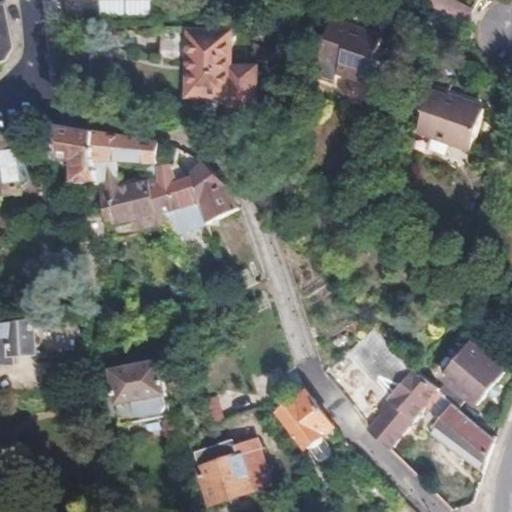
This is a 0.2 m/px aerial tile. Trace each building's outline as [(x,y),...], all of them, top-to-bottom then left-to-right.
[(152,14),(152,0),(102,2),(102,15),(152,14)] [(469,7),(459,0),(426,0),(457,23),(469,7)] [(230,65),(230,29),(158,29),(158,57),(188,57),(188,94),(229,94),(230,104),(256,104),(256,65),(230,65)] [(375,66),(381,48),(328,30),(316,66),(338,74),(337,78),(374,90),(382,68),(375,66)] [(475,154),(488,113),(432,96),(420,136),(475,154)] [(90,174),(87,131),(54,126),(52,127),(48,158),(67,159),(68,176),(90,174)] [(16,188),(22,185),(24,183),(25,178),(26,173),(17,135),(0,139),(0,198),(18,194),(16,188)] [(201,217),(183,182),(172,170),(174,161),(175,153),(142,145),(154,188),(163,220),(165,223),(201,217)] [(239,205),(231,187),(208,165),(206,164),(195,174),(187,174),(174,161),(172,170),(183,182),(201,217),(203,221),(239,205)] [(394,339),(371,317),(345,344),(367,367),(394,339)] [(36,356),(35,323),(0,327),(0,365),(14,364),(14,358),(36,356)] [(393,393),(421,365),(394,339),(367,367),(393,393)] [(474,396),(500,368),(470,339),(444,366),(446,369),(436,380),(454,398),(465,387),(474,396)] [(436,380),(421,365),(393,393),(385,401),(389,406),(366,430),(389,450),(430,407),(485,463),(494,438),(454,398),(436,380)] [(164,404),(157,370),(109,380),(116,414),(126,412),(128,421),(135,425),(154,421),(158,415),(156,406),(164,404)] [(333,428),(315,403),(306,391),(279,412),(316,460),(324,462),(327,460),(328,458),(331,455),(331,451),(330,449),(321,439),(333,428)] [(210,502),(269,483),(255,437),(234,444),(237,454),(201,465),(198,466),(210,502)] [(201,465),(237,454),(234,444),(233,441),(197,453),(201,465)]
